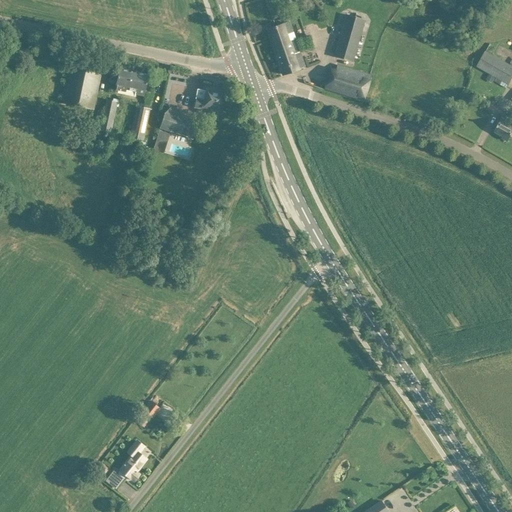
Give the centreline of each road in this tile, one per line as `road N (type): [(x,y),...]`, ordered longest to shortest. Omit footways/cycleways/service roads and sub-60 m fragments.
road 1 (unclassified): [(328,256),(127,511)]
road 2 (secondary): [(498,511),(328,256)]
road 3 (unclassified): [(511,176),(429,134),(250,79)]
road 4 (unclassified): [(250,79),(228,65),(0,20)]
road 5 (secondary): [(328,256),(291,188),(250,79)]
